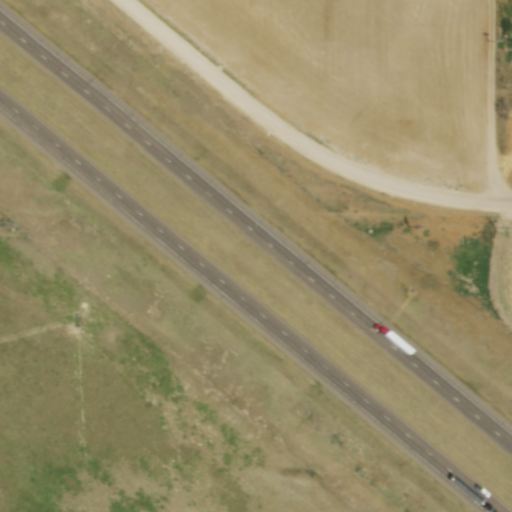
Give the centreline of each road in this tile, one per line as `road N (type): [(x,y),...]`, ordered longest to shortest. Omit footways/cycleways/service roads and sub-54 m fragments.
road 1 (motorway): [(511,441),(0,18)]
road 2 (motorway): [(0,97),(501,511)]
road 3 (residential): [(511,207),(443,204),(336,172),(247,113),(110,0)]
